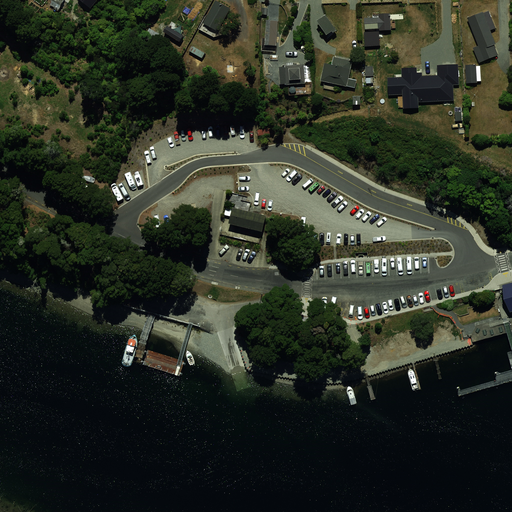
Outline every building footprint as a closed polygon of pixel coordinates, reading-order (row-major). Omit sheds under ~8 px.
[(68,18),(74,22),(78,17),(82,20),(90,10),(80,2),(76,8),(72,6),(76,1),(74,0),(49,0),(48,2),(68,18)] [(79,0),(91,9),(97,0),(79,0)] [(230,8),(213,0),(202,25),(218,32),(230,8)] [(483,13),(466,20),(478,46),(474,48),(481,61),(501,53),(483,13)] [(390,14),(378,15),(379,18),(379,29),(379,31),(391,30),(390,14)] [(330,15),(318,24),(328,36),(339,27),(330,15)] [(379,29),(379,18),(365,18),(365,29),(379,29)] [(278,21),(266,20),(264,45),(276,46),(278,21)] [(378,31),(364,32),(365,47),(379,46),(378,31)] [(191,43),(188,50),(202,58),(206,52),(191,43)] [(333,57),(332,64),(350,67),(352,60),(333,57)] [(480,80),(479,61),(462,62),(463,81),(480,80)] [(325,62),(322,81),(347,86),(349,79),(350,67),(332,64),(325,62)] [(303,63),(280,65),(282,88),(305,86),(303,63)] [(388,79),(389,96),(402,95),(403,110),(419,109),(418,103),(454,101),(453,85),(459,84),(458,65),(437,67),(438,76),(423,77),(422,73),(418,73),(417,68),(402,69),(402,78),(388,79)] [(374,66),(365,66),(365,76),(374,76),(374,66)] [(356,80),(349,79),(347,86),(355,87),(356,80)] [(231,204),(225,228),(260,237),(267,213),(231,204)] [(498,295),(503,313),(511,310),(511,280),(495,286),(498,295)]
